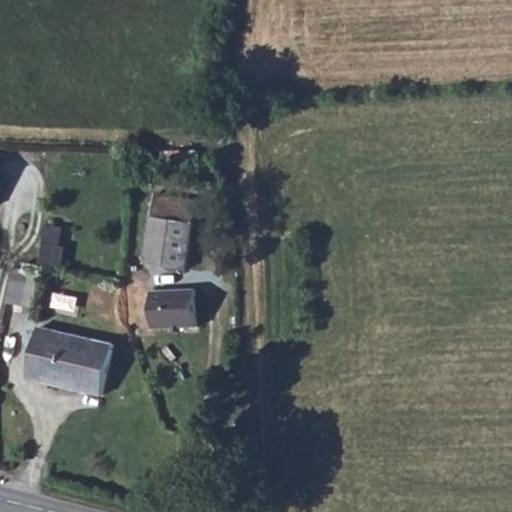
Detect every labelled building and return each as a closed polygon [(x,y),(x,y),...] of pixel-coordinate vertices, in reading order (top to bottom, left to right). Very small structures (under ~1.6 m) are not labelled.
[(195,206),(153,199),(142,268),(183,275),(195,206)] [(22,303),(33,305),(42,280),(29,276),(22,303)] [(42,280),(33,305),(53,310),(59,285),(42,280)] [(198,292),(153,294),(154,332),(199,330),(198,292)] [(44,378),(104,391),(116,342),(55,328),(44,378)]
